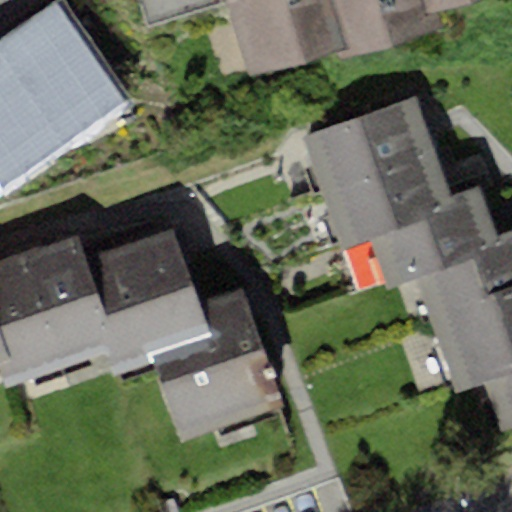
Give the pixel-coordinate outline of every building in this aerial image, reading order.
[(225,0),(245,69),(334,45),(336,55),(444,25),(436,0),(225,0)] [(122,96),(59,2),(0,42),(0,183),(6,182),(122,96)] [(414,95),(300,128),(334,245),(366,235),(379,279),(413,269),(448,384),(478,376),(494,430),(511,425),(511,214),(489,221),(478,180),(442,191),(414,95)] [(173,221),(81,253),(111,339),(117,356),(149,346),(209,325),(199,296),(173,221)] [(47,240),(0,255),(0,337),(4,351),(12,372),(111,339),(81,253),(75,231),(47,240)] [(240,281),(199,296),(209,325),(149,346),(179,433),(280,398),(240,281)]
